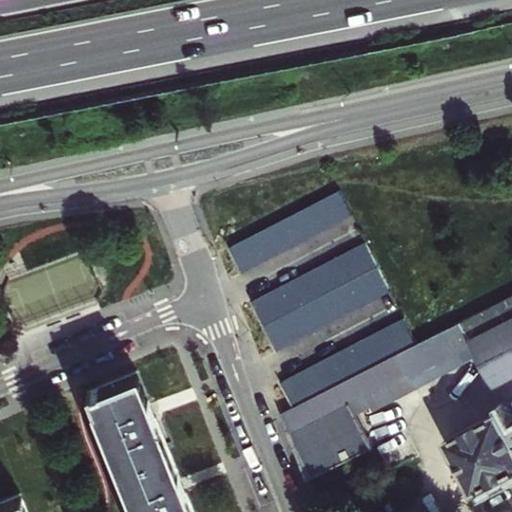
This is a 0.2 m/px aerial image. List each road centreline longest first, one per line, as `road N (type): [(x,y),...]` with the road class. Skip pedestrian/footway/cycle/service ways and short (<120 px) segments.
road 1 (motorway): [(0,67),(337,0)]
road 2 (tertiary): [(333,122),(0,187)]
road 3 (residential): [(207,298),(290,511)]
road 4 (residential): [(0,384),(207,298)]
road 5 (tertiary): [(333,122),(511,82)]
road 6 (tertiary): [(168,178),(333,122)]
road 7 (tertiary): [(0,205),(168,178)]
road 8 (residential): [(168,178),(207,298)]
